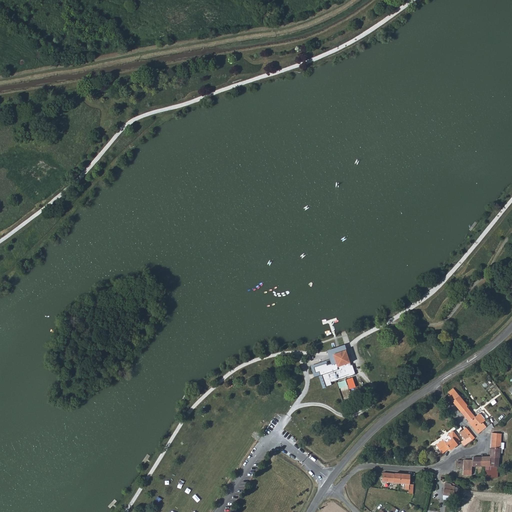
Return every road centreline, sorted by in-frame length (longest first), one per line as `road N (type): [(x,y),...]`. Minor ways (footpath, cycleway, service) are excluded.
road 1 (track): [(351,0),(308,23),(0,82)]
road 2 (unclassified): [(311,511),(380,423),(511,326)]
